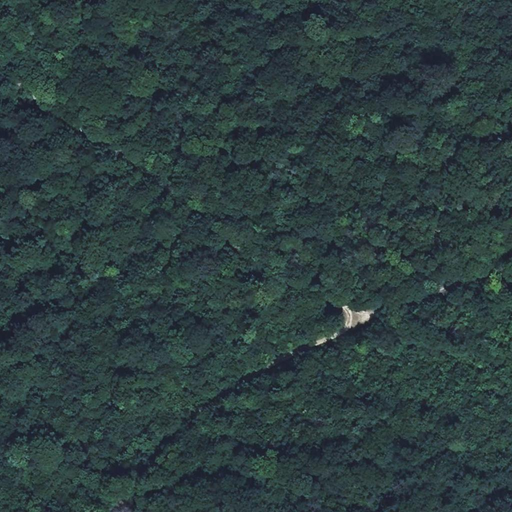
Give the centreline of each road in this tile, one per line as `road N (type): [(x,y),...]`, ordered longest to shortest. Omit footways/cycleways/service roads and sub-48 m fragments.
road 1 (track): [(0,72),(264,257),(366,316),(511,263)]
road 2 (track): [(95,511),(230,384),(366,316),(372,320)]
